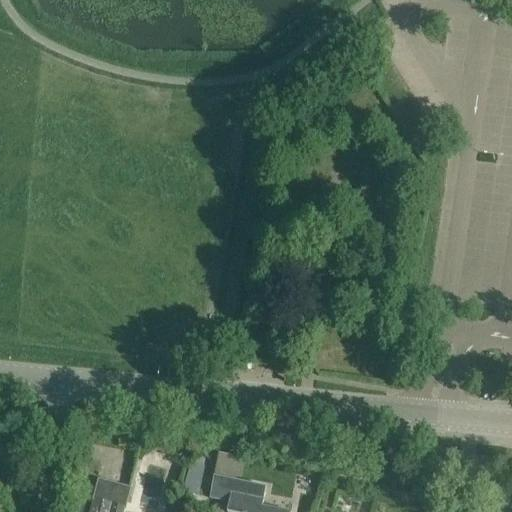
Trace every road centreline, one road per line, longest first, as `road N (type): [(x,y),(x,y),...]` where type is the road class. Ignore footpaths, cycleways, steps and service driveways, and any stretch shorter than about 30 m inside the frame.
road 1 (tertiary): [(511,424),(60,377)]
road 2 (residential): [(48,511),(60,377)]
